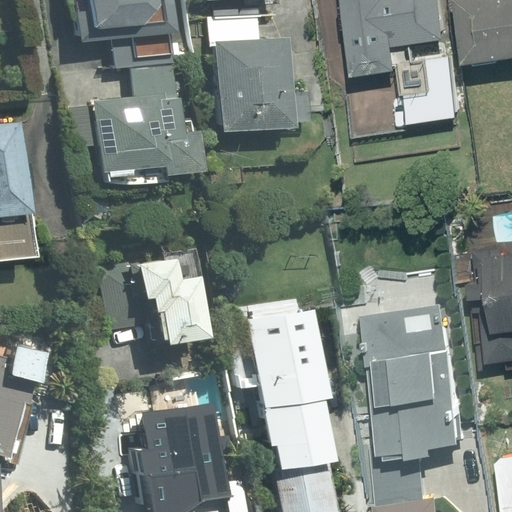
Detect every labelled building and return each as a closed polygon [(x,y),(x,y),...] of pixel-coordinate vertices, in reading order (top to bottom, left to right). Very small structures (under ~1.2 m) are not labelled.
[(62,0),(65,37),(104,34),(106,65),(166,60),(161,0),(62,0)] [(207,0),(209,15),(253,13),(251,0),(207,0)] [(346,0),(357,67),(400,60),(396,39),(448,30),(443,0),(346,0)] [(511,0),(459,0),(468,53),(511,45),(511,0)] [(252,17),(205,20),(210,125),(282,122),(278,35),(253,36),(252,17)] [(83,103),(63,105),(66,145),(91,143),(92,165),(151,160),(151,167),(190,164),(187,127),(170,129),(165,63),(123,67),(125,96),(83,99),(83,103)] [(10,121),(0,122),(0,253),(21,252),(10,121)] [(511,244),(485,249),(489,272),(473,275),(483,340),(478,340),(481,364),(500,361),(499,352),(511,350),(511,244)] [(139,322),(141,339),(189,332),(180,272),(160,275),(157,255),(93,265),(102,328),(139,322)] [(368,446),(377,501),(426,494),(418,444),(436,442),(434,435),(462,431),(442,298),(361,310),(382,444),(368,446)] [(0,416),(4,399),(15,402),(28,348),(0,341),(0,416)] [(320,511),(298,362),(248,369),(265,477),(261,478),(266,511),(320,511)] [(190,408),(128,415),(135,470),(126,471),(129,500),(163,496),(165,511),(177,510),(177,511),(205,511),(205,507),(223,505),(219,470),(208,472),(203,432),(193,433),(190,408)] [(511,511),(511,456),(500,459),(507,511),(511,511)] [(439,511),(437,493),(377,502),(378,511),(439,511)]
